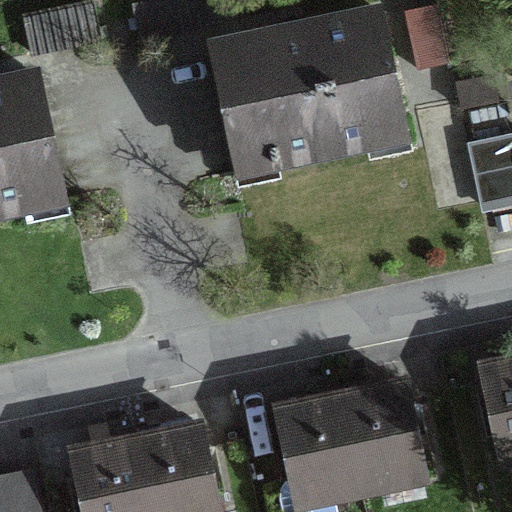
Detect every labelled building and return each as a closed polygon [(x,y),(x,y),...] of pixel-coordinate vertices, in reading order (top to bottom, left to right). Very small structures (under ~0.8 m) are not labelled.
[(140,38),(207,24),(202,0),(176,0),(134,9),(140,38)] [(31,53),(99,38),(93,9),(25,23),(31,53)] [(381,13),(210,49),(236,170),(407,133),(381,13)] [(39,76),(0,84),(0,210),(64,197),(39,76)] [(511,135),(469,144),(481,203),(511,196),(511,135)] [(511,359),(482,365),(502,461),(511,459),(511,359)] [(341,395),(361,491),(424,478),(404,382),(365,390),(363,381),(339,386),(341,395)] [(361,491),(341,395),(278,408),(292,477),(279,489),(282,511),(337,511),(334,496),(361,491)] [(136,438),(151,511),(217,511),(199,425),(136,438)] [(151,511),(136,438),(73,451),(85,511),(151,511)] [(9,511),(39,511),(32,477),(3,483),(9,511)] [(0,511),(9,511),(3,483),(0,483),(0,511)]
